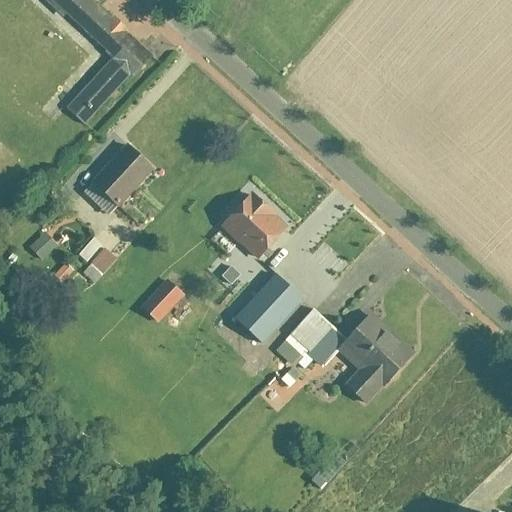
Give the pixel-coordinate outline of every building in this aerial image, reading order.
[(82,134),(151,56),(87,0),(43,0),(112,61),(62,117),(82,134)] [(145,177),(125,156),(91,188),(111,209),(145,177)] [(281,231),(247,201),(227,223),(260,253),(281,231)] [(343,354),(366,374),(349,393),(365,407),(383,388),(386,391),(420,352),(377,315),(343,354)] [(316,317),(291,343),(321,372),(346,345),(316,317)]
